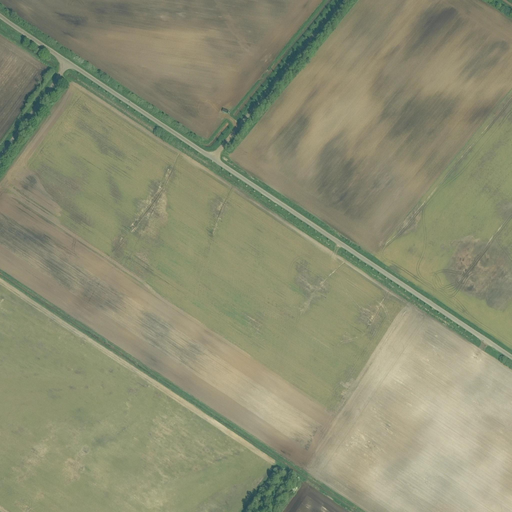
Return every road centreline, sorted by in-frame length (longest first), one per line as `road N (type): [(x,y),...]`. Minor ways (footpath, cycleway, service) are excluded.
road 1 (unclassified): [(212,158),(511,358)]
road 2 (unclassified): [(212,158),(342,0)]
road 3 (unclassified): [(72,68),(212,158)]
road 4 (unclassified): [(0,164),(72,68)]
